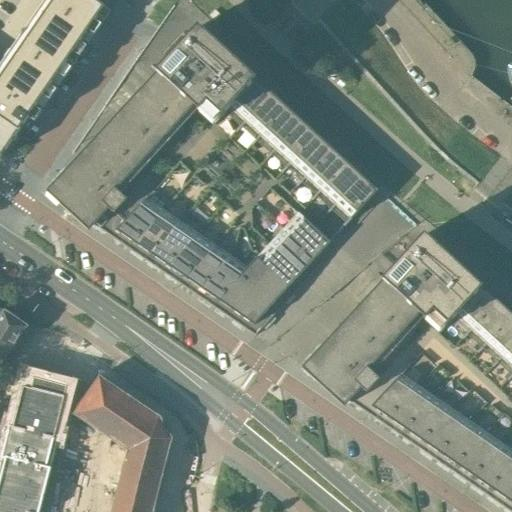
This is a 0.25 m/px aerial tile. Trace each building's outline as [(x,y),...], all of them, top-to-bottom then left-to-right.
[(0,159),(90,29),(105,7),(94,0),(54,0),(0,79),(0,159)] [(132,67),(146,82),(47,192),(256,336),(337,248),(339,245),(348,253),(380,283),(302,368),(511,511),(511,314),(425,234),(382,195),(378,191),(274,95),(199,23),(178,1),(132,67)] [(0,361),(3,363),(4,364),(16,346),(29,328),(28,327),(0,307),(0,361)] [(100,376),(74,414),(128,451),(112,511),(153,511),(172,439),(160,417),(100,376)] [(0,511),(39,511),(70,392),(24,380),(12,427),(0,423),(0,511)]
